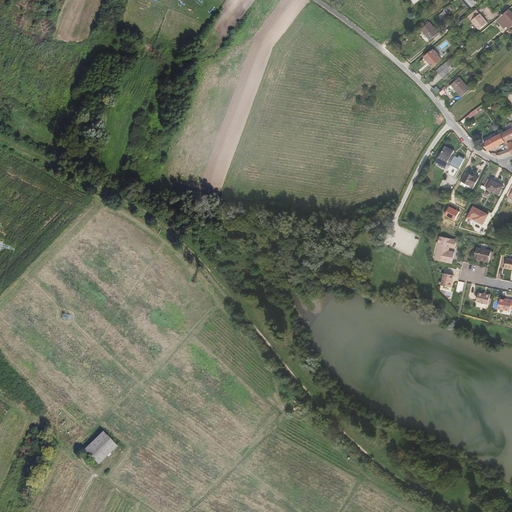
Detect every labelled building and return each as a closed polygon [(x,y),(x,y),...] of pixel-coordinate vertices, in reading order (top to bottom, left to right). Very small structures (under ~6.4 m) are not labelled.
[(474,0),(461,0),(468,7),(467,7),(469,10),(477,3),(474,0)] [(480,14),(476,10),(468,16),(472,20),(471,21),(479,30),(488,23),(481,14),(480,14)] [(507,27),(509,30),(510,29),(511,27),(511,12),(510,10),(502,16),(502,15),(496,20),(504,29),(507,27)] [(442,12),(438,17),(442,20),(446,15),(442,12)] [(430,23),(421,30),(430,40),(439,33),(430,23)] [(434,50),(424,57),(432,67),(442,60),(434,50)] [(446,69),(448,67),(450,65),(447,62),(436,71),(439,74),(446,69)] [(451,70),(448,67),(446,69),(439,74),(442,78),(451,70)] [(460,78),(451,85),(459,94),(468,87),(460,78)] [(511,128),(501,134),(502,137),(505,143),(511,139),(511,128)] [(488,151),(505,143),(502,137),(501,134),(484,143),(488,151)] [(435,165),(444,171),(452,156),(455,151),(446,146),(440,158),(439,157),(435,165)] [(492,153),(491,154),(497,158),(502,158),(511,155),(508,149),(501,152),(496,152),(496,153),(492,153)] [(455,157),(452,156),(444,171),(448,173),(448,174),(455,178),(465,159),(460,156),(459,158),(456,156),(455,157)] [(473,176),(467,173),(462,181),(474,187),(479,178),(475,175),(473,176)] [(484,186),(499,194),(503,186),(492,180),(491,180),(488,179),(484,186)] [(475,219),(483,224),(488,214),(474,207),(470,214),(475,217),(475,218),(475,219)] [(438,261),(448,264),(449,262),(453,262),(455,253),(448,251),(449,248),(455,250),(457,241),(440,237),(437,253),(440,254),(438,261)] [(484,262),(490,263),(492,252),(477,249),(475,258),(484,260),(484,262)] [(442,286),(451,289),(454,276),(444,274),(442,286)] [(477,302),(489,305),(491,295),(487,294),(486,295),(479,293),(477,302)] [(501,300),(499,309),(511,312),(511,310),(511,309),(511,301),(508,300),(508,301),(501,300)] [(113,444),(98,429),(79,447),(94,462),(113,444)]
